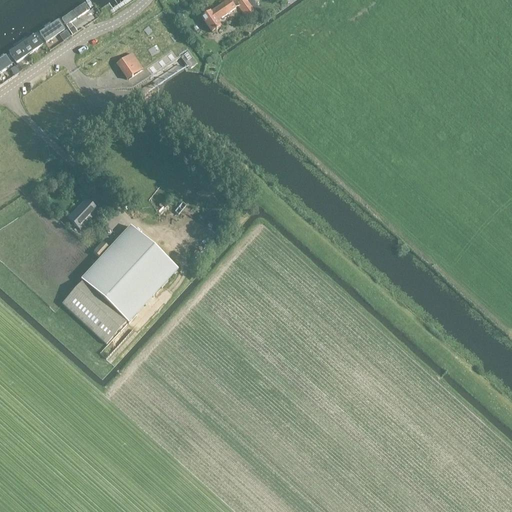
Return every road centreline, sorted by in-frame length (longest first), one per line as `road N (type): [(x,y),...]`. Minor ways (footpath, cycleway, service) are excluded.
road 1 (track): [(109,362),(185,272),(175,248),(123,216),(2,92)]
road 2 (tertiary): [(0,94),(145,0)]
